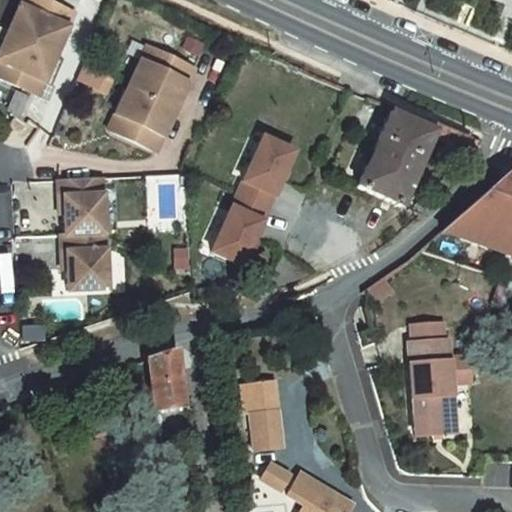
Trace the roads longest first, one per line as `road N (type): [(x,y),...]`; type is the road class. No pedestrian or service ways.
road 1 (residential): [(511,497),(386,496),(327,297)]
road 2 (secondary): [(204,0),(503,130)]
road 3 (residential): [(327,297),(425,231),(503,130)]
road 4 (secondary): [(511,93),(297,0)]
road 5 (residential): [(0,392),(187,327)]
road 6 (residential): [(187,327),(208,511)]
road 7 (residential): [(187,327),(327,297)]
